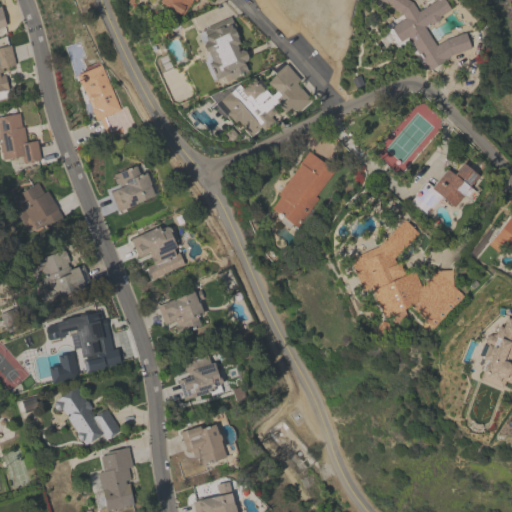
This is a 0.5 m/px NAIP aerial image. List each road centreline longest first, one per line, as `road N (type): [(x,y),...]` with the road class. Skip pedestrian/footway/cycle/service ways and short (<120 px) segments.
road 1 (residential): [(100,0),(147,101),(217,198),(341,474),(367,511)]
road 2 (residential): [(24,0),(66,149),(147,353),(169,511)]
road 3 (residential): [(200,172),(408,84),(424,86),(511,174)]
